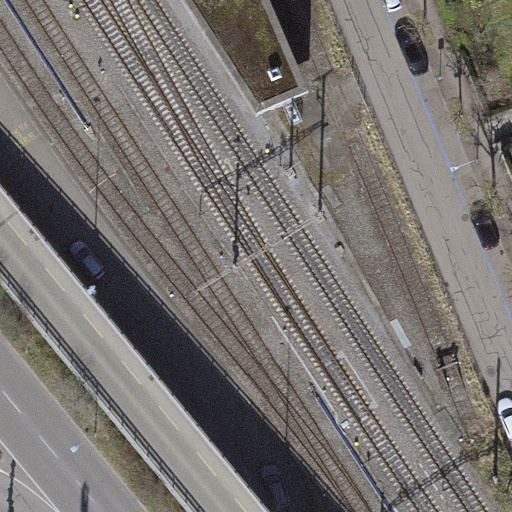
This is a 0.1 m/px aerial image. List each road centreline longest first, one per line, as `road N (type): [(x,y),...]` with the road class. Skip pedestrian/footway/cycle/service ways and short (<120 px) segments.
road 1 (residential): [(511,376),(359,0)]
road 2 (secondary): [(226,511),(0,239)]
road 3 (primary): [(102,511),(0,386)]
